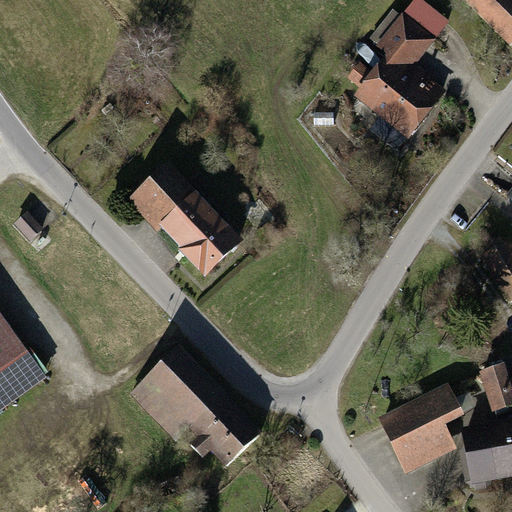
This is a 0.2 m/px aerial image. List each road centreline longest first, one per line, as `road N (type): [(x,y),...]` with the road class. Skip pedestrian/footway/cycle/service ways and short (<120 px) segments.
road 1 (tertiary): [(306,404),(250,383),(26,147),(0,108)]
road 2 (tertiary): [(306,404),(452,179),(511,104)]
road 3 (unclassified): [(382,511),(306,404)]
